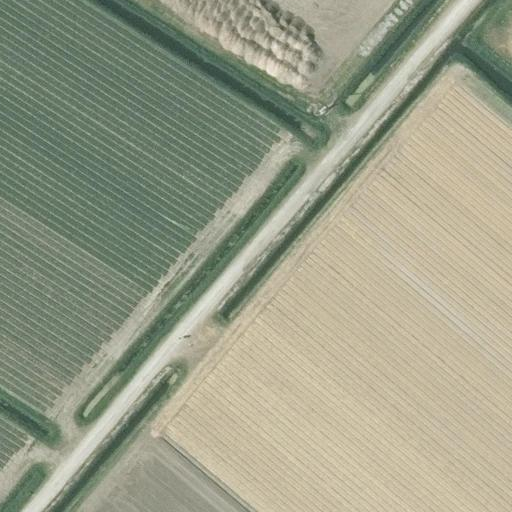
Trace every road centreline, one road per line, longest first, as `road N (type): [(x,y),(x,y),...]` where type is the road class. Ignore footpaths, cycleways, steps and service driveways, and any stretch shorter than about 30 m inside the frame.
road 1 (track): [(31,511),(467,0)]
road 2 (track): [(144,0),(352,135)]
